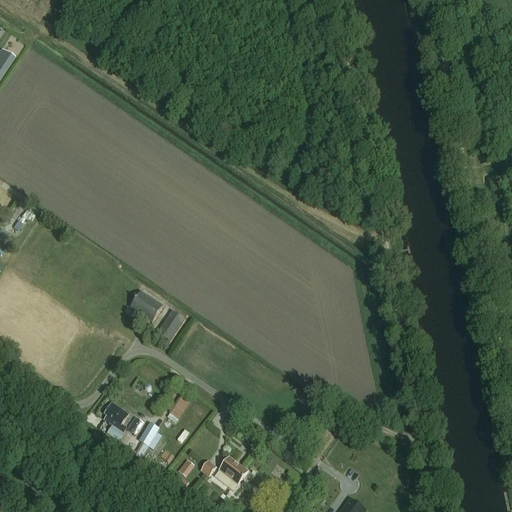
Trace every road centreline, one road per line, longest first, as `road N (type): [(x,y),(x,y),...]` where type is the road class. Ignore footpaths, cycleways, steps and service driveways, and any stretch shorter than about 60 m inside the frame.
road 1 (track): [(428,0),(511,419)]
road 2 (track): [(377,243),(229,157),(44,31)]
road 3 (unclassified): [(302,449),(152,348),(128,352),(97,395),(76,406),(0,357)]
road 4 (track): [(331,0),(377,243)]
road 5 (track): [(377,243),(422,432)]
